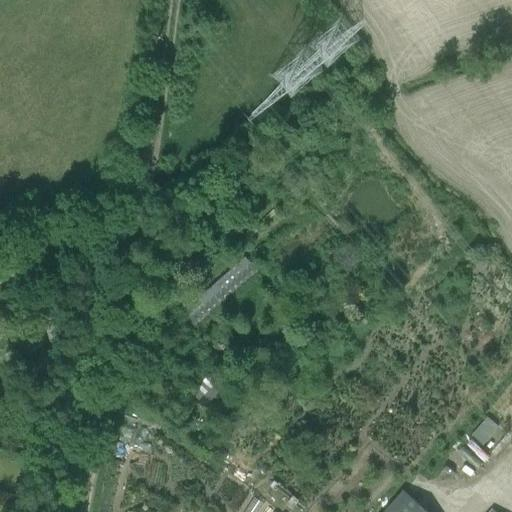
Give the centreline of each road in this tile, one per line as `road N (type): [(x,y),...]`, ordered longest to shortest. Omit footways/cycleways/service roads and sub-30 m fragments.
road 1 (track): [(84,511),(174,0)]
road 2 (track): [(0,259),(140,220)]
